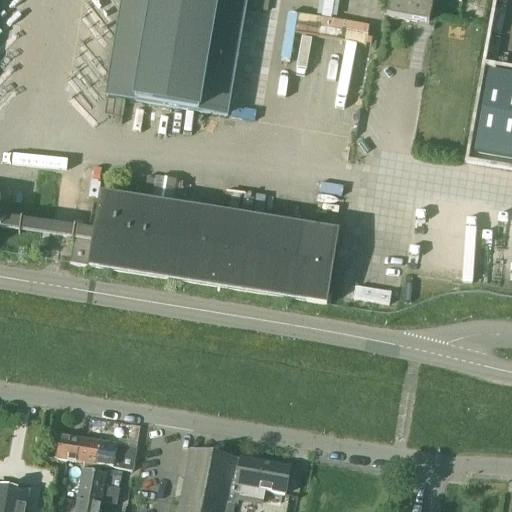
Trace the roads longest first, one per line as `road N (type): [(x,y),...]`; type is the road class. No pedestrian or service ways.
road 1 (tertiary): [(445,357),(0,277)]
road 2 (residential): [(0,391),(436,463)]
